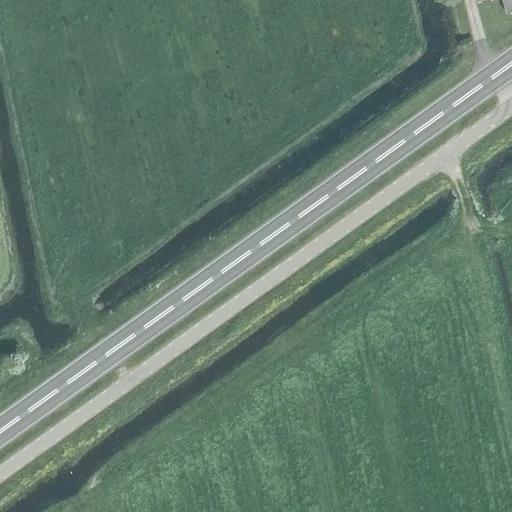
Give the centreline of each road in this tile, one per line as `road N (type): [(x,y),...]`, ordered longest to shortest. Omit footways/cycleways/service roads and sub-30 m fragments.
road 1 (primary): [(0,432),(511,64)]
road 2 (unclassified): [(0,474),(511,106)]
